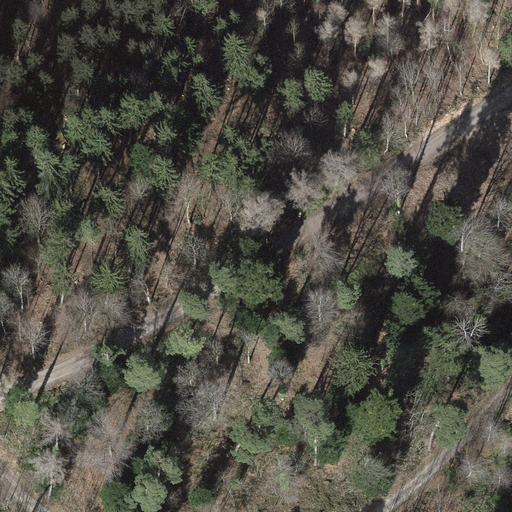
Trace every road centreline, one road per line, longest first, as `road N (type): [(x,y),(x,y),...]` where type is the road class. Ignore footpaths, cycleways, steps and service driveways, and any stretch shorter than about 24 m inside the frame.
road 1 (track): [(0,399),(391,183),(511,97)]
road 2 (track): [(389,511),(511,389)]
